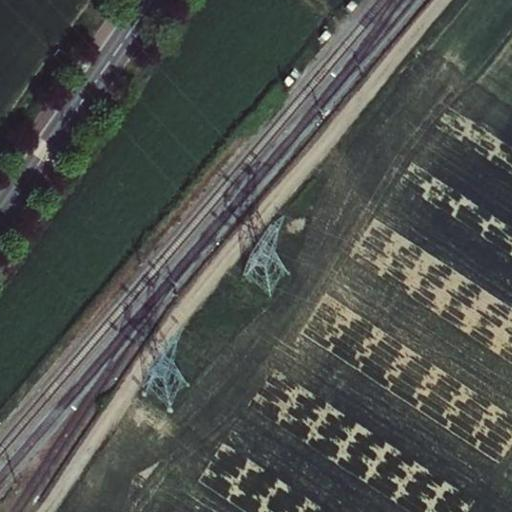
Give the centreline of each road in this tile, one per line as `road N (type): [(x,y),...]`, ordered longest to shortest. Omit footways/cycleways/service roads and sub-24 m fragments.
road 1 (track): [(441,0),(198,288),(44,511)]
road 2 (tertiary): [(152,0),(26,179)]
